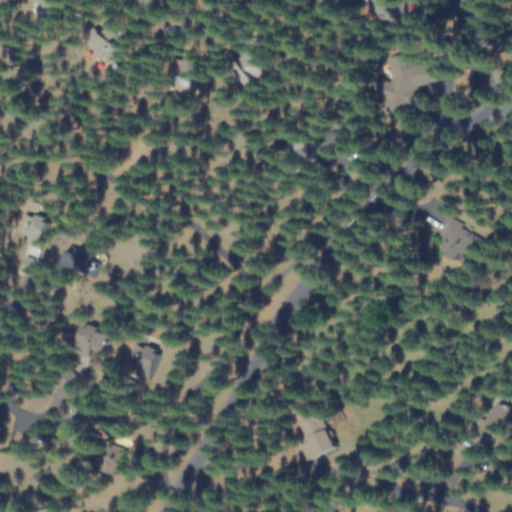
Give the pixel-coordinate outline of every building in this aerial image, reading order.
[(444,69),(421,68),(421,69),(410,68),(409,83),(443,84),(444,69)] [(46,249),(59,217),(31,205),(24,220),(36,225),(29,241),(46,249)] [(465,240),(471,224),(450,217),(440,246),(476,258),(481,245),(465,240)] [(93,273),(98,251),(75,245),(70,268),(93,273)] [(109,332),(89,325),(82,345),(102,352),(109,332)] [(144,361),(142,367),(158,373),(166,352),(138,341),(132,356),(144,361)] [(511,407),(499,404),(494,420),(511,425),(511,407)] [(298,415),(307,441),(300,443),(306,461),(341,449),(333,427),(329,428),(324,415),(309,420),(306,412),(298,415)] [(502,433),(507,432),(506,424),(491,427),(494,443),(503,442),(502,433)] [(74,445),(93,446),(94,429),(76,428),(74,445)]
